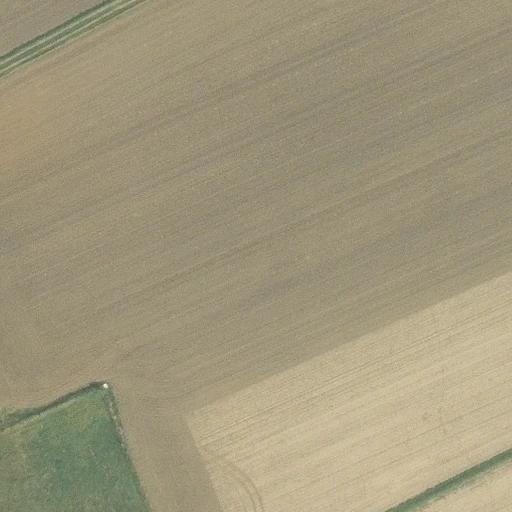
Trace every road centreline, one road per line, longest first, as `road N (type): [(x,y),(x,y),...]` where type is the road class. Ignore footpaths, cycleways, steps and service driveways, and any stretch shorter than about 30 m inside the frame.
road 1 (track): [(145,0),(0,78)]
road 2 (track): [(396,511),(511,459)]
